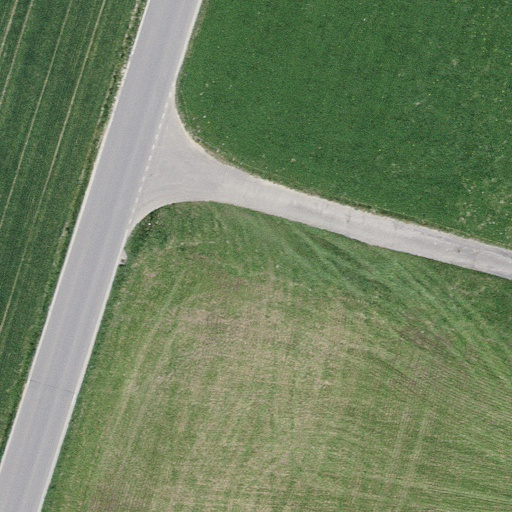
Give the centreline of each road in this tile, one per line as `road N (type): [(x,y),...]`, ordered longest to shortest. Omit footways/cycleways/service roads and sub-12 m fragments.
road 1 (tertiary): [(11,511),(174,0)]
road 2 (track): [(511,266),(125,156)]
